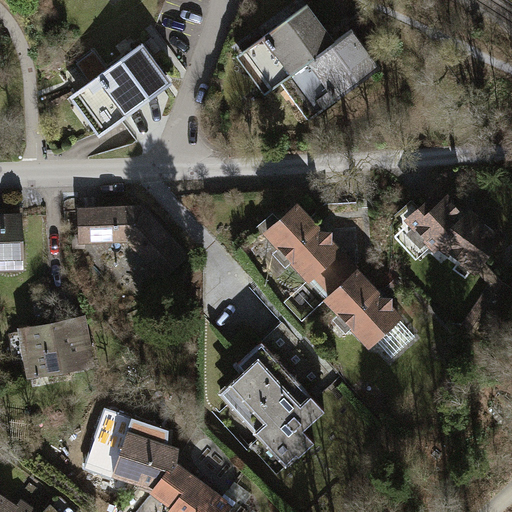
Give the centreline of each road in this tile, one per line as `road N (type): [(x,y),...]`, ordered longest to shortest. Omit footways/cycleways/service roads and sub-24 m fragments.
road 1 (residential): [(170,169),(445,155)]
road 2 (residential): [(170,169),(221,0)]
road 3 (residential): [(0,175),(170,169)]
